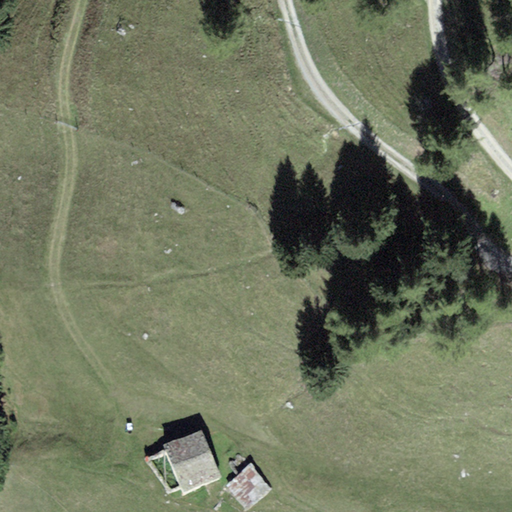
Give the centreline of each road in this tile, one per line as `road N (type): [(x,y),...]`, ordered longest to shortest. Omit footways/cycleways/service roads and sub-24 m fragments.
road 1 (track): [(83,0),(63,74),(72,172),(52,271),(72,328),(131,390),(194,409),(430,511)]
road 2 (unclassified): [(286,0),(318,88),(448,201),(474,242),(511,268)]
road 3 (unclassified): [(511,171),(468,121),(436,34),(435,0)]
